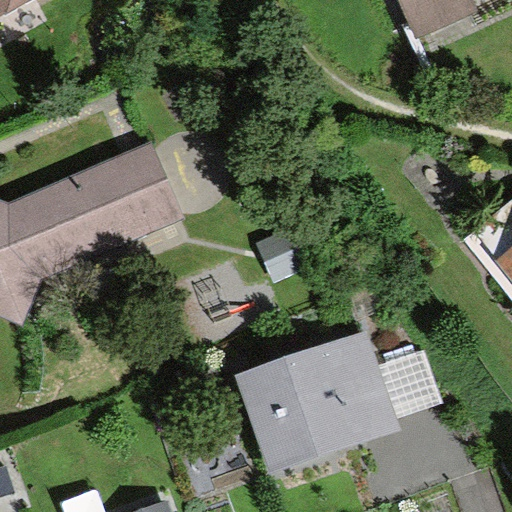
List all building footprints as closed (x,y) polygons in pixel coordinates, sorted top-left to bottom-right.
[(0,0),(0,11),(23,0),(0,0)] [(511,0),(397,0),(413,37),(468,14),(462,0),(511,0)] [(0,311),(15,321),(34,277),(180,217),(151,148),(2,209),(0,208),(0,311)] [(511,207),(465,245),(511,303),(511,207)] [(289,232),(258,246),(276,285),(307,271),(289,232)] [(368,285),(345,291),(352,314),(374,308),(368,285)] [(361,339),(244,375),(273,469),(360,443),(354,423),(384,414),(361,339)] [(6,466),(0,467),(0,499),(15,494),(6,466)]
